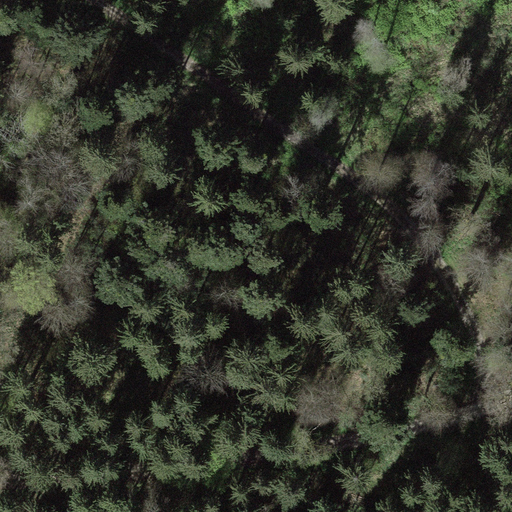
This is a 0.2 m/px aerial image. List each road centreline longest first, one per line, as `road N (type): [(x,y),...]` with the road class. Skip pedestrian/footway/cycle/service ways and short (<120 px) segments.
road 1 (track): [(99,0),(411,220),(445,263),(500,401)]
road 2 (track): [(511,395),(368,434),(209,463),(0,481)]
